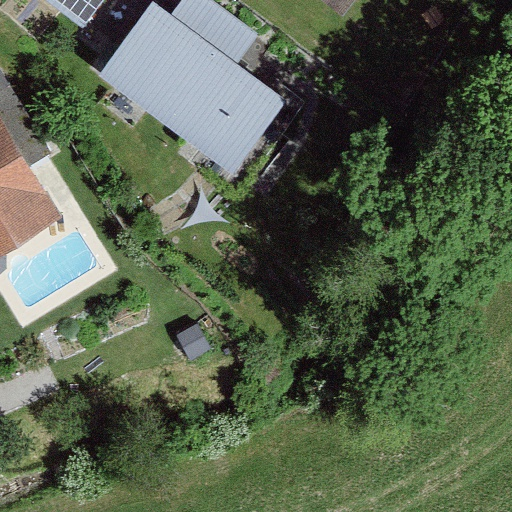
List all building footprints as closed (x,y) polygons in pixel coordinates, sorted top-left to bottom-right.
[(108,0),(48,0),(89,28),(108,0)] [(173,14),(154,0),(143,0),(93,68),(230,171),(285,98),(240,64),(173,14)] [(211,0),(184,0),(173,14),(240,64),(261,37),(211,0)] [(363,0),(330,0),(353,16),(363,0)] [(0,238),(54,209),(27,161),(54,146),(0,51),(0,238)]
